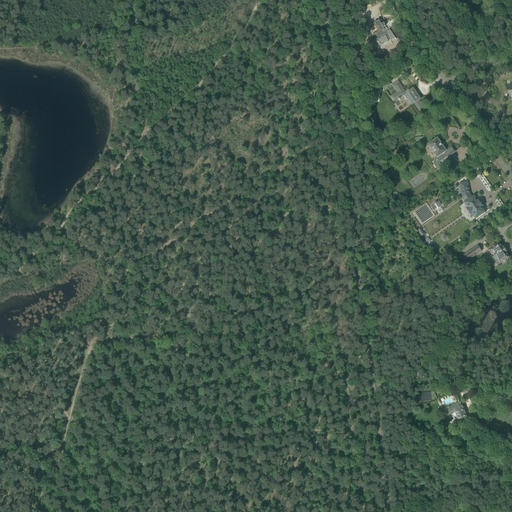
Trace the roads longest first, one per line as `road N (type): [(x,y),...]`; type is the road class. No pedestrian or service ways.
road 1 (track): [(71,418),(92,347),(336,324)]
road 2 (track): [(145,134),(56,232),(0,255)]
road 3 (track): [(258,0),(230,46),(145,134)]
road 4 (track): [(319,136),(199,222)]
road 5 (track): [(294,0),(319,136)]
road 6 (track): [(145,134),(134,80),(133,0)]
road 7 (track): [(324,206),(342,295),(336,324)]
